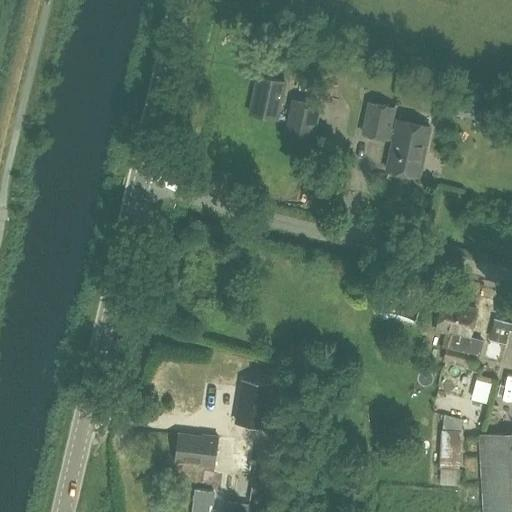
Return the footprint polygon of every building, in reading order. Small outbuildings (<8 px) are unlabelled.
[(251,112),(277,118),(285,80),(259,74),(251,112)] [(292,97),(283,136),(312,143),(321,104),(292,97)] [(398,119),(396,128),(390,127),(395,106),(370,101),(363,133),(388,138),(388,137),(394,138),(387,169),(419,175),(430,126),(398,119)] [(444,359),(472,366),(475,355),(479,357),(483,340),(469,336),(477,308),(444,299),(436,328),(453,333),(450,346),(447,346),(444,359)] [(511,322),(494,318),(489,338),(505,343),(509,329),(511,329),(511,322)] [(271,385),(242,380),(236,421),(265,426),(271,385)] [(441,429),(439,468),(459,469),(461,430),(441,429)] [(511,511),(511,431),(481,433),(484,502),(484,511),(511,511)] [(202,436),(179,432),(175,458),(199,461),(199,463),(214,465),(218,436),(203,434),(202,436)] [(227,511),(254,511),(256,503),(230,500),(227,511)]
